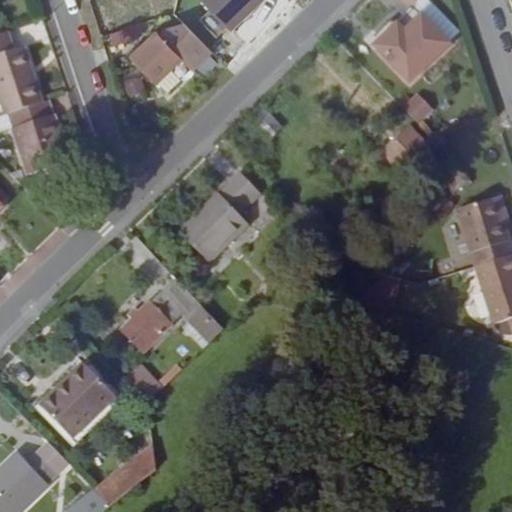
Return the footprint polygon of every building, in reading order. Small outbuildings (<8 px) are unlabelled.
[(233,31),(264,0),(203,0),(213,9),(230,27),(233,31)] [(420,0),(415,9),(449,45),(460,34),(427,0),(420,0)] [(200,22),(218,39),(230,27),(213,9),(200,22)] [(410,83),(449,45),(415,9),(376,48),(410,83)] [(160,39),(182,61),(193,73),(212,55),(185,27),(166,32),(160,39)] [(43,108),(25,50),(14,54),(8,35),(0,37),(0,96),(7,119),(11,118),(43,108)] [(173,70),(182,61),(160,39),(157,36),(134,60),(158,84),(173,70)] [(183,81),(173,70),(158,84),(169,95),(183,81)] [(141,74),(124,79),(129,95),(146,90),(141,74)] [(399,109),(419,129),(433,115),(419,101),(413,108),(407,102),(399,109)] [(30,177),(69,163),(48,106),(43,108),(11,118),(15,133),(30,177)] [(269,144),(280,134),(258,111),(247,121),(269,144)] [(0,121),(0,137),(15,133),(11,118),(7,119),(0,121)] [(407,180),(431,155),(411,134),(387,158),(407,180)] [(454,198),(467,185),(456,173),(452,175),(457,182),(448,191),(454,198)] [(240,177),(217,199),(247,230),(249,228),(240,218),(260,198),(240,177)] [(0,188),(0,205),(7,213),(16,204),(0,188)] [(438,216),(447,206),(434,191),(424,201),(438,216)] [(247,230),(217,199),(179,235),(209,267),(247,230)] [(501,200),(495,202),(504,229),(510,227),(501,200)] [(511,254),(504,229),(495,202),(457,214),(475,272),(511,260),(511,254)] [(511,260),(475,272),(473,272),(492,331),(510,326),(511,332),(511,260)] [(146,354),(197,303),(175,280),(143,313),(139,309),(130,317),(135,321),(124,331),(146,354)] [(307,310),(313,304),(306,297),(300,303),(307,310)] [(213,346),(227,333),(204,309),(190,322),(213,346)] [(78,440),(120,399),(88,365),(46,406),(78,440)] [(131,382),(152,404),(168,388),(146,367),(131,382)] [(111,510),(157,475),(155,449),(97,495),(111,510)] [(62,482),(73,471),(53,450),(41,460),(62,482)] [(0,511),(29,511),(62,482),(41,460),(28,471),(19,462),(0,479),(0,511)] [(108,511),(111,510),(97,495),(75,511),(108,511)]
